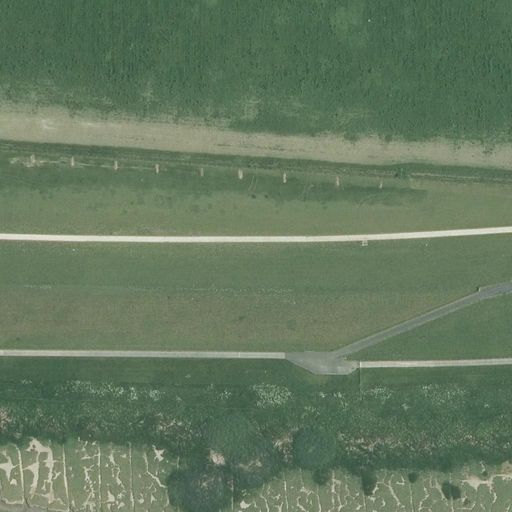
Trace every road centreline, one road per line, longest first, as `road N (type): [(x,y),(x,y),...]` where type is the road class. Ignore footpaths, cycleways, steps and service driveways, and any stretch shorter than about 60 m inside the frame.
road 1 (track): [(0,235),(281,239),(511,229)]
road 2 (track): [(0,352),(322,361)]
road 3 (track): [(511,287),(322,361)]
road 4 (track): [(322,361),(511,361)]
